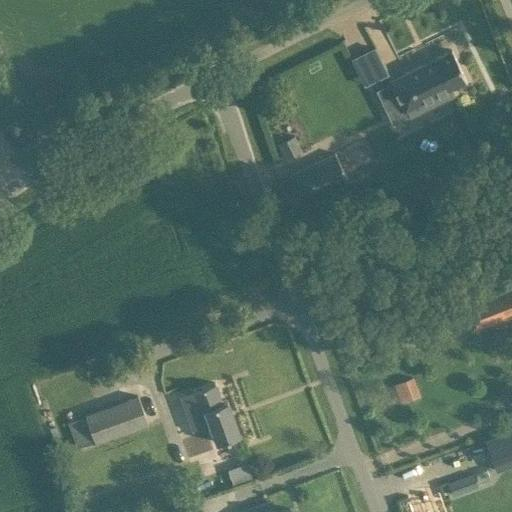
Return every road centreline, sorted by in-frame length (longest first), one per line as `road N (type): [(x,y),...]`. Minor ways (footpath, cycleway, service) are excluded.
road 1 (unclassified): [(367,511),(204,81)]
road 2 (unclassified): [(0,192),(204,81)]
road 3 (unclassified): [(204,81),(368,0)]
